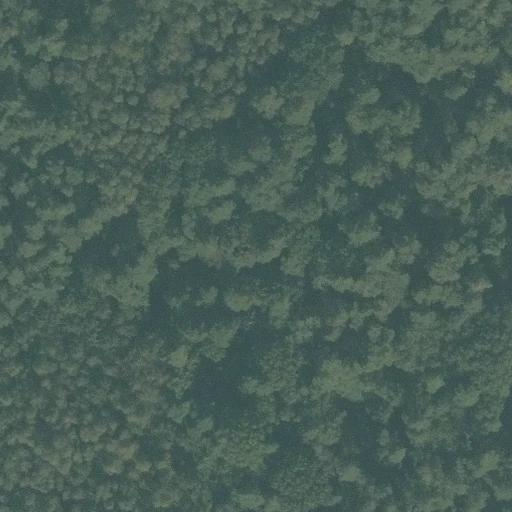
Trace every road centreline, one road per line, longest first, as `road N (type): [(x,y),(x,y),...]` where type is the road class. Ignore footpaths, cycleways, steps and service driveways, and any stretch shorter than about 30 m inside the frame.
road 1 (track): [(0,318),(109,227),(339,0)]
road 2 (track): [(490,511),(511,369)]
